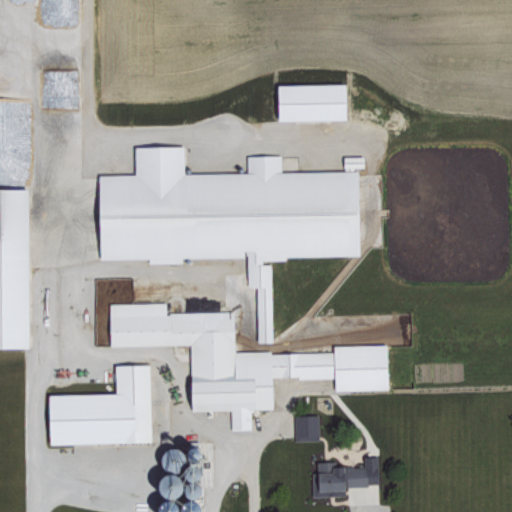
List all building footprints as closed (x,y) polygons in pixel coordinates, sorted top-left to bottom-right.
[(269,83),(270,118),(340,117),(340,81),(269,83)] [(91,260),(184,258),(184,256),(241,254),(242,285),(252,285),(253,340),(269,340),(267,256),(352,254),(350,168),(277,170),(277,152),(242,153),(243,170),(178,171),(178,143),(129,144),(129,172),(89,173),(91,260)] [(0,345),(22,345),(23,186),(0,185),(0,345)] [(381,342),(328,344),(327,348),(229,352),(230,349),(228,309),(162,311),(162,300),(104,302),(105,345),(185,342),(185,366),(193,368),(191,378),(179,379),(180,404),(197,409),(227,407),(228,428),(248,427),(248,407),(267,407),(266,377),(328,375),(329,389),(382,387),(381,342)] [(40,392),(40,441),(149,440),(148,362),(109,363),(110,391),(40,392)] [(290,414),(291,439),(315,438),(314,413),(290,414)] [(341,494),(341,484),(374,483),(373,455),(360,455),(360,464),(310,465),(310,495),(341,494)]
